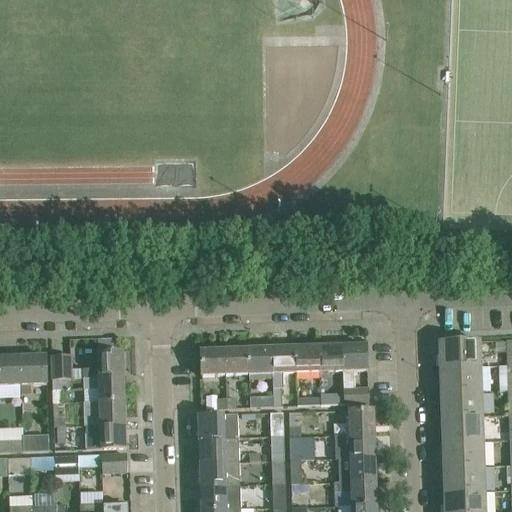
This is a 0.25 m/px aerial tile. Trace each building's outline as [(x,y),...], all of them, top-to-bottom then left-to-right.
[(440,371),(481,369),(480,344),(439,345),(440,371)] [(343,373),(342,348),(319,349),(319,374),(343,373)] [(342,348),(343,373),(367,373),(366,348),(342,348)] [(319,374),(319,349),(295,350),(296,375),(319,374)] [(296,375),(295,350),(272,351),(273,376),(274,399),(274,410),(284,410),(283,401),(283,391),(284,391),(283,375),(296,375)] [(273,376),(272,351),(248,352),(249,377),(273,376)] [(226,377),(225,352),(201,353),(201,378),(226,377)] [(248,352),(225,352),(226,377),(249,377),(248,352)] [(98,381),(123,381),(123,356),(98,357),(98,381)] [(46,358),(20,359),(21,389),(47,388),(46,358)] [(52,383),(68,382),(71,382),(70,358),(51,359),(52,383)] [(20,359),(0,359),(0,389),(21,389),(20,359)] [(481,369),(440,371),(441,396),(482,394),(481,369)] [(124,404),(123,381),(98,381),(99,405),(124,404)] [(68,393),(68,382),(52,383),(52,407),(60,406),(60,393),(68,393)] [(482,394),(441,396),(441,421),(482,419),(482,394)] [(349,396),(349,407),(376,408),(376,397),(349,396)] [(250,411),(250,399),(226,400),(227,411),(250,411)] [(250,411),(258,410),(258,399),(250,399),(250,411)] [(343,399),(320,400),(321,409),(344,408),(343,399)] [(217,400),(207,400),(207,411),(217,411),(217,400)] [(226,400),(217,400),(217,411),(227,411),(226,400)] [(321,409),(320,400),(297,401),(297,409),(321,409)] [(124,404),(99,405),(100,428),(125,427),(124,404)] [(63,406),(60,406),(52,407),(53,429),(64,429),(63,406)] [(350,438),(374,437),(374,413),(349,413),(350,438)] [(297,415),(290,415),(290,440),(298,440),(300,440),(299,415),(297,415)] [(284,416),(271,416),(272,440),(274,440),(284,440),(284,416)] [(239,417),(223,418),(198,418),(199,443),(240,442),(239,417)] [(483,444),(482,419),(441,421),(442,446),(483,444)] [(125,427),(100,428),(86,429),(87,452),(126,451),(125,427)] [(57,430),(57,445),(65,445),(65,430),(57,430)] [(23,442),(23,455),(48,454),(48,437),(23,438),(23,442)] [(374,437),(350,438),(335,438),(335,450),(350,449),(350,461),(375,460),(374,437)] [(274,440),(272,440),(273,464),(275,464),(285,464),(284,440),(274,440)] [(298,440),(290,440),(291,463),(299,463),(301,463),(300,440),(298,440)] [(23,442),(0,442),(0,455),(23,455),(23,442)] [(240,442),(199,443),(187,444),(188,467),(200,467),(241,465),(240,442)] [(483,444),(442,446),(443,471),(484,469),(483,444)] [(102,469),(102,474),(126,473),(126,455),(102,456),(102,458),(102,469)] [(102,469),(102,458),(78,459),(78,470),(102,469)] [(55,459),(31,460),(32,472),(55,471),(55,459)] [(78,459),(55,459),(55,471),(78,470),(78,459)] [(31,460),(8,461),(9,477),(32,477),(31,472),(32,472),(31,460)] [(339,461),(340,485),(351,485),(376,484),(375,460),(350,461),(339,461)] [(0,477),(9,477),(8,461),(0,461),(0,477)] [(299,463),(291,463),(292,476),(292,487),(300,487),(302,487),(301,463),(299,463)] [(275,464),(273,464),(274,488),(286,487),(285,464),(275,464)] [(241,465),(200,467),(200,490),(241,489),(241,465)] [(485,494),(484,469),(443,471),(444,496),(485,494)] [(351,485),(340,485),(334,485),(334,495),(352,495),(352,508),(377,507),(376,484),(351,485)] [(286,487),(274,488),(274,511),(276,511),(287,510),(286,487)] [(242,511),(241,489),(200,490),(201,511),(242,511)] [(485,511),(485,494),(444,496),(444,511),(485,511)]
